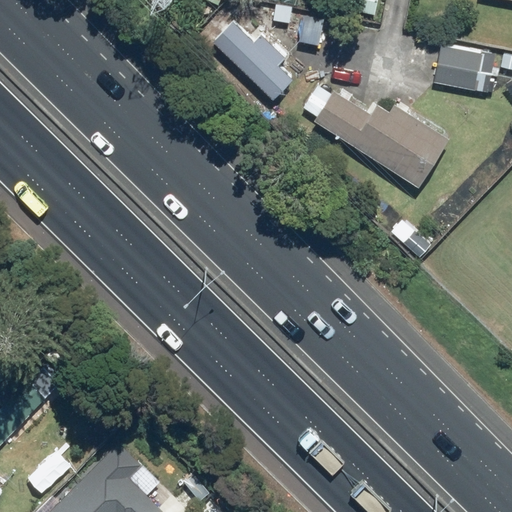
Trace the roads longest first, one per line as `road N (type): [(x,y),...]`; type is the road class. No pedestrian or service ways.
road 1 (motorway): [(0,10),(502,511)]
road 2 (motorway): [(403,511),(0,113)]
